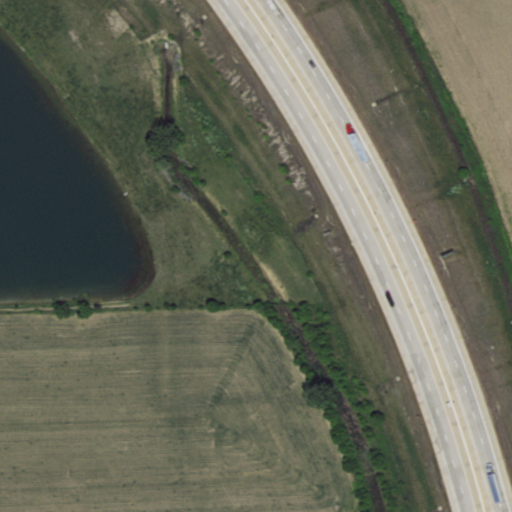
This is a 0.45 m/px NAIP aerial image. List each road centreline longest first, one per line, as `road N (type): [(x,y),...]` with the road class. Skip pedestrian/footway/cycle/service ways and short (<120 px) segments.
road 1 (motorway): [(236,0),(362,206),(424,349),(476,511)]
road 2 (motorway): [(503,511),(427,281),(386,190),(266,0)]
